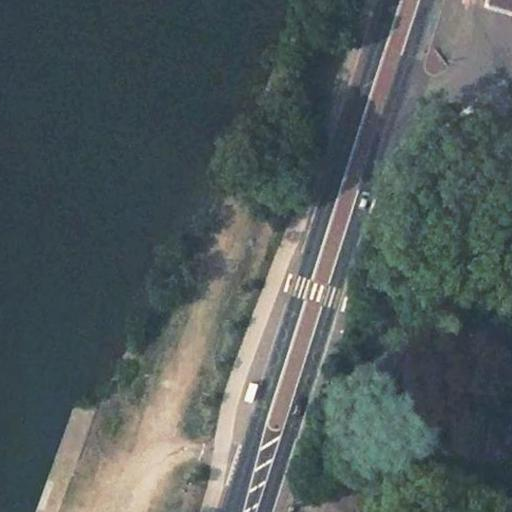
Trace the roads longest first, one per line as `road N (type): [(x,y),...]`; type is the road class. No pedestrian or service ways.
road 1 (primary): [(253,511),(360,155)]
road 2 (track): [(263,477),(158,459),(136,475),(121,511)]
road 3 (primary): [(360,155),(411,0)]
road 4 (unclassified): [(511,215),(360,155)]
